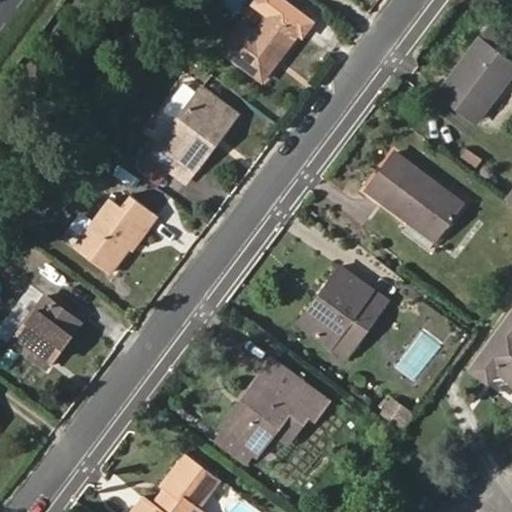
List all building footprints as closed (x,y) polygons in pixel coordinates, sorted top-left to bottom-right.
[(277,0),(257,27),(245,17),(223,46),(264,79),(311,16),(291,0),(277,0)] [(511,30),(492,16),(437,87),(479,120),(511,76),(511,52),(500,44),(511,30)] [(230,107),(202,85),(152,151),(187,177),(214,143),(207,137),(230,107)] [(214,143),(237,112),(230,107),(207,137),(214,143)] [(469,200),(397,146),(365,187),(409,220),(405,226),(432,248),(469,200)] [(112,197),(75,244),(111,272),(128,246),(146,220),(153,227),(163,214),(132,189),(122,204),(112,197)] [(128,246),(136,252),(153,227),(146,220),(128,246)] [(388,300),(341,264),(322,288),(332,297),(308,326),(347,356),(388,300)] [(300,319),(308,326),(332,297),(322,288),(300,319)] [(82,317),(50,291),(13,338),(45,363),(82,317)] [(511,308),(468,370),(488,383),(497,372),(511,382),(511,308)] [(330,397),(273,354),(220,424),(225,428),(219,436),(247,458),(254,448),(260,452),(275,431),(296,403),(311,413),(317,417),(330,397)] [(397,395),(387,407),(400,419),(410,407),(397,395)] [(275,431),(290,441),(311,413),(296,403),(275,431)] [(156,503),(145,496),(134,510),(136,511),(208,511),(200,505),(219,480),(186,454),(163,484),(168,487),(156,503)]
